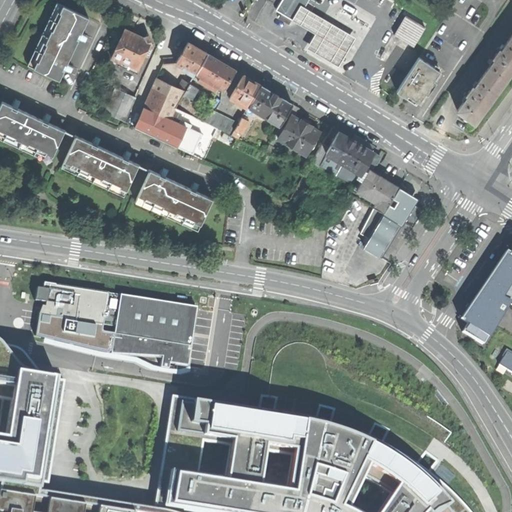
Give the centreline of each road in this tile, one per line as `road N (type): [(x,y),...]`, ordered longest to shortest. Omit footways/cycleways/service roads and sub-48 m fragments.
road 1 (secondary): [(162,0),(207,19),(465,176)]
road 2 (residential): [(70,112),(236,182),(248,208),(240,274)]
road 3 (tertiary): [(240,274),(0,236)]
road 4 (tertiary): [(511,437),(459,361),(397,315)]
road 5 (tertiary): [(465,176),(380,308)]
road 6 (tertiary): [(397,315),(484,187)]
road 7 (tertiary): [(380,308),(240,274)]
